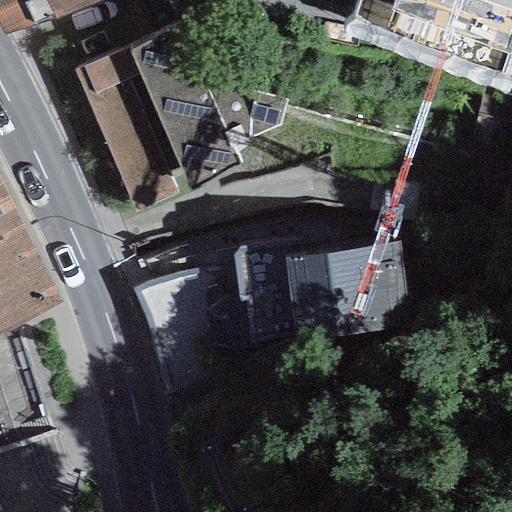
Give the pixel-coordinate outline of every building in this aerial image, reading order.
[(1,0),(12,24),(74,0),(1,0)] [(511,0),(355,0),(348,20),(507,78),(511,66),(511,0)] [(179,23),(73,65),(137,208),(240,161),(179,23)] [(0,333),(60,303),(3,190),(0,191),(0,333)] [(179,274),(132,290),(150,335),(165,392),(253,363),(251,351),(407,326),(398,243),(307,257),(303,237),(242,249),(233,256),(234,264),(179,274)]
